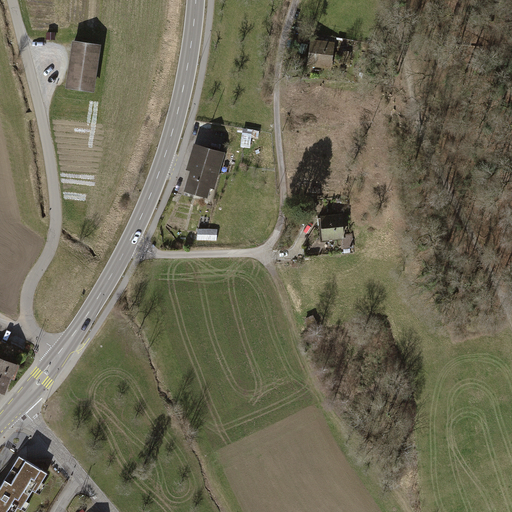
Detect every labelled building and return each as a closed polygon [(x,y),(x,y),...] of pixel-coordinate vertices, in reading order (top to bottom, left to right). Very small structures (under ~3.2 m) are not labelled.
[(68,87),(92,90),(99,46),(75,42),(68,87)] [(331,45),(313,42),(311,63),(329,65),(331,45)] [(251,147),(252,138),(259,139),(260,130),(244,128),(242,147),(251,147)] [(209,151),(199,148),(187,190),(206,196),(209,185),(213,187),(224,152),(210,148),(209,151)] [(313,201),(305,202),(306,214),(314,213),(313,201)] [(341,216),(318,218),(318,226),(323,225),(324,237),(342,236),(341,216)] [(198,241),(218,242),(218,229),(198,228),(198,241)] [(351,238),(343,239),(343,248),(352,248),(351,238)] [(17,364),(0,357),(0,390),(3,392),(9,376),(12,378),(17,364)] [(47,473),(19,455),(0,486),(0,511),(14,511),(23,499),(26,501),(38,480),(41,482),(47,473)]
